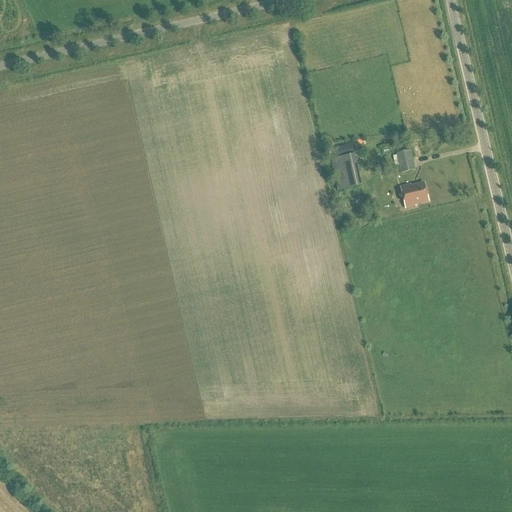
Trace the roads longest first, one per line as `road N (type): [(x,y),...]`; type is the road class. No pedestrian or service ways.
road 1 (unclassified): [(0,63),(284,0)]
road 2 (tertiary): [(511,259),(451,0)]
